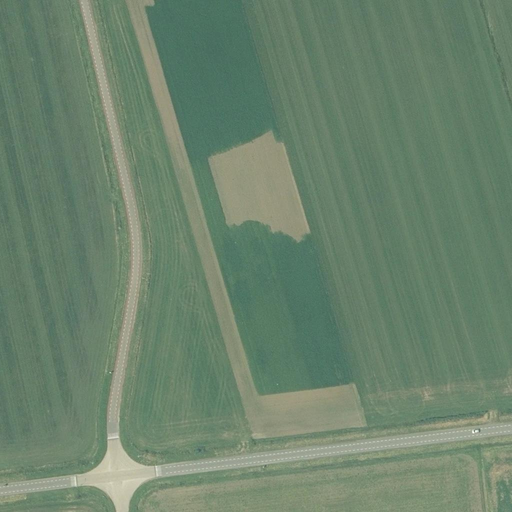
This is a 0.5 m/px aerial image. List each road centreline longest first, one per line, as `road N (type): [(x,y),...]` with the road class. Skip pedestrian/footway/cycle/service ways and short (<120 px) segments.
road 1 (tertiary): [(110,475),(107,422),(130,273),(129,222),(79,0)]
road 2 (tertiary): [(511,426),(110,475)]
